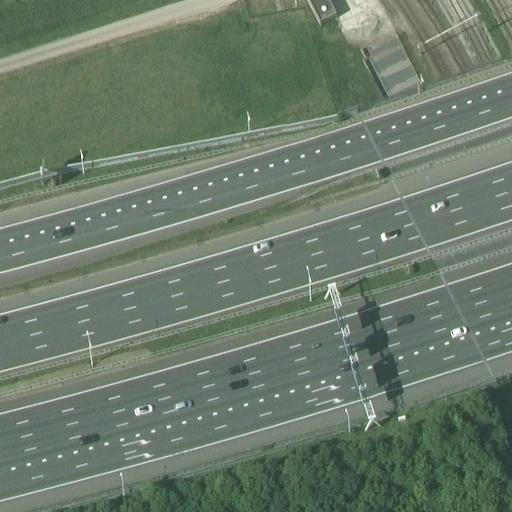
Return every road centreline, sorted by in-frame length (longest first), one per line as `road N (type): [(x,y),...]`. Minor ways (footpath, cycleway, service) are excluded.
road 1 (motorway): [(511,96),(0,257)]
road 2 (motorway): [(511,184),(0,341)]
road 3 (motorway): [(0,456),(511,305)]
road 4 (unclassified): [(0,65),(216,0)]
